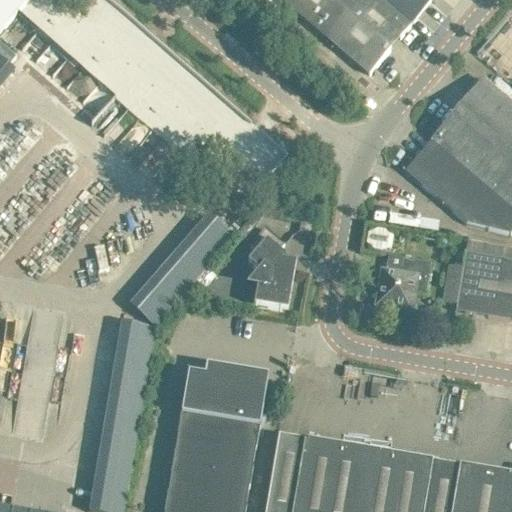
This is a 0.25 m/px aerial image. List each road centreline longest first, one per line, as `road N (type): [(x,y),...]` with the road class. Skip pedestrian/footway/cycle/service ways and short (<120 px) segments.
road 1 (unclassified): [(511,375),(354,349),(336,335),(329,313),(354,157)]
road 2 (unclassified): [(165,0),(354,157)]
road 3 (unclassified): [(354,157),(490,0)]
